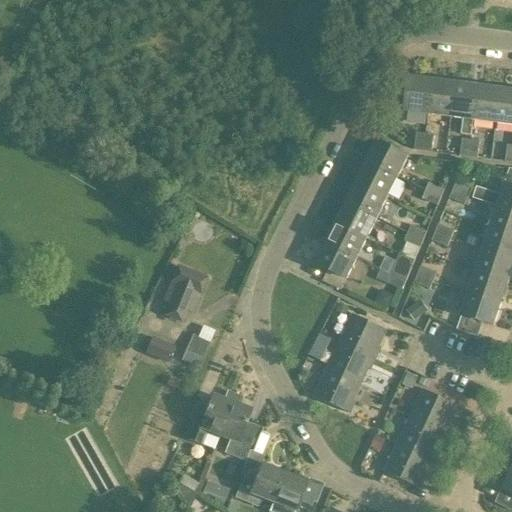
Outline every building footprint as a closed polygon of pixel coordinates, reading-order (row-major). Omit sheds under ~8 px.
[(428,116),(433,81),(410,78),(405,113),(427,116),(428,116)] [(450,119),(455,84),(433,81),(428,116),(450,119)] [(471,137),(473,122),(477,87),(455,84),(450,119),(464,121),(462,136),(471,137)] [(477,87),(473,122),(496,125),(500,90),(477,87)] [(511,91),(500,90),(496,125),(511,127),(511,91)] [(415,151),(423,153),(425,136),(417,135),(415,151)] [(434,137),(425,136),(423,153),(432,154),(434,137)] [(460,158),(469,159),(471,142),(462,141),(460,158)] [(377,142),(367,163),(398,179),(408,158),(377,142)] [(479,143),(471,142),(469,159),(477,160),(479,143)] [(357,183),(388,199),(398,179),(367,163),(357,183)] [(511,171),(509,171),(501,197),(476,188),(473,200),(497,208),(511,212),(511,171)] [(388,199),(357,183),(346,204),(378,220),(388,199)] [(457,184),(453,192),(469,199),(472,191),(457,184)] [(430,185),(426,193),(442,200),(445,191),(430,185)] [(465,207),(469,199),(453,192),(450,200),(465,207)] [(438,208),(442,200),(426,193),(423,201),(438,208)] [(378,220),(346,204),(336,224),(368,240),(378,220)] [(511,212),(497,208),(490,230),(511,237),(511,212)] [(368,240),(336,224),(326,245),(358,260),(368,240)] [(439,226),(436,234),(451,241),(454,232),(439,226)] [(412,227),(409,235),(424,242),(428,234),(412,227)] [(511,237),(490,230),(483,251),(511,261),(511,237)] [(448,249),(451,241),(436,234),(433,242),(448,249)] [(421,250),(424,242),(409,235),(405,244),(421,250)] [(347,281),(358,260),(326,245),(316,265),(347,281)] [(511,275),(511,261),(483,251),(476,273),(509,284),(511,275)] [(416,262),(400,256),(391,277),(407,284),(410,276),(416,262)] [(194,294),(199,296),(206,279),(177,268),(163,302),(168,304),(163,316),(182,324),(194,294)] [(422,269),(419,277),(434,283),(437,275),(422,269)] [(509,284),(476,273),(468,294),(502,306),(509,284)] [(403,291),(407,284),(391,277),(388,285),(403,291)] [(430,291),(434,283),(419,277),(415,285),(430,291)] [(495,328),(502,306),(468,294),(461,316),(495,328)] [(340,306),(337,311),(344,315),(347,309),(340,306)] [(418,307),(407,315),(414,325),(425,317),(418,307)] [(353,316),(341,343),(376,359),(381,348),(379,347),(386,332),(353,316)] [(330,341),(319,335),(314,344),(325,350),(330,341)] [(199,369),(210,342),(193,336),(182,363),(199,369)] [(144,355),(167,364),(174,347),(152,338),(144,355)] [(376,359),(341,343),(328,371),(360,386),(368,371),(370,372),(376,359)] [(353,401),(360,386),(328,371),(315,398),(350,414),(355,402),(353,401)] [(169,376),(166,384),(172,386),(175,378),(169,376)] [(411,389),(416,380),(407,376),(403,385),(411,389)] [(423,391),(411,418),(446,435),(451,423),(449,422),(456,406),(423,391)] [(213,451),(218,437),(234,395),(226,392),(223,401),(211,397),(207,408),(198,405),(184,440),(203,447),(213,451)] [(234,395),(218,437),(229,441),(224,454),(245,463),(259,427),(246,422),(250,412),(238,407),(242,398),(234,395)] [(446,435),(411,418),(398,446),(431,461),(438,446),(440,447),(446,435)] [(258,509),(262,499),(272,503),(283,475),(260,467),(264,456),(250,451),(259,427),(245,463),(246,463),(241,475),(244,476),(235,500),(258,509)] [(377,437),(371,448),(379,451),(384,441),(377,437)] [(423,477),(431,461),(398,446),(385,473),(420,490),(426,478),(423,477)] [(511,472),(503,492),(511,495),(511,472)] [(301,498),(306,484),(283,475),(272,503),(285,508),(283,511),(308,511),(312,503),(301,498)] [(183,476),(178,484),(193,493),(198,485),(183,476)] [(228,490),(217,486),(212,497),(223,502),(228,490)]
